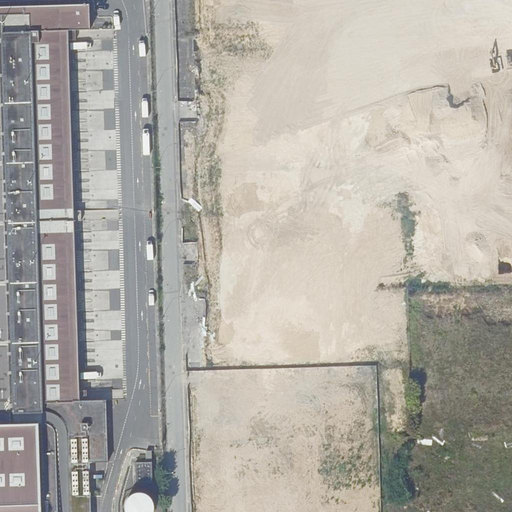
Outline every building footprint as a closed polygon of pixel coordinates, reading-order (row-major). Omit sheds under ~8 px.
[(200,89),(383,83),(379,0),(312,0),(313,33),(198,37),(200,89)] [(0,511),(91,511),(90,462),(108,462),(106,399),(80,400),(69,31),(90,30),(89,4),(0,6),(0,511)] [(369,144),(370,180),(397,179),(396,143),(369,144)] [(302,205),(302,178),(202,180),(202,207),(302,205)] [(410,208),(410,235),(451,234),(451,207),(410,208)] [(321,243),(252,244),(253,291),(333,289),(333,281),(322,281),(321,243)] [(313,348),(313,325),(295,325),(295,315),(206,316),(207,366),(331,364),(330,348),(313,348)] [(402,362),(401,344),(351,345),(351,364),(402,362)] [(364,437),(363,387),(300,388),(301,439),(364,437)] [(152,461),(136,461),(136,482),(153,481),(152,461)]
